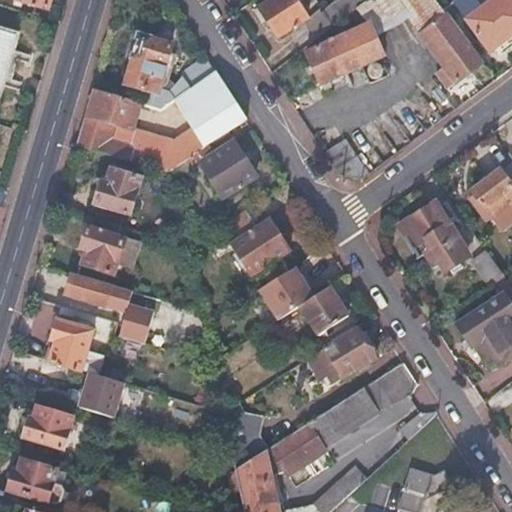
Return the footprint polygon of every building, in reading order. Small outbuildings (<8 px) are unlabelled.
[(293,0),(266,0),(257,6),(276,36),(303,16),(293,0)] [(363,0),(337,0),(320,13),(331,28),(355,10),(365,2),(363,0)] [(366,24),(395,4),(443,67),(468,49),(429,0),(367,0),(365,2),(355,10),(366,24)] [(471,0),(457,0),(452,4),(486,49),(508,33),(511,36),(511,34),(511,0),(493,0),(480,10),(471,0)] [(366,24),(305,53),(322,87),(382,57),(366,24)] [(0,84),(15,35),(0,30),(0,84)] [(125,86),(145,92),(141,106),(161,113),(174,103),(215,73),(206,58),(184,75),(183,79),(175,89),(166,86),(173,58),(169,57),(171,48),(138,39),(125,86)] [(468,49),(443,67),(447,72),(444,75),(451,85),(453,83),(455,82),(456,83),(480,65),(468,49)] [(215,73),(174,103),(192,131),(176,144),(188,164),(228,135),(246,121),(215,73)] [(141,106),(96,90),(78,148),(150,170),(155,153),(134,146),(132,150),(113,144),(118,128),(132,133),(138,113),(159,119),(161,113),(141,106)] [(228,135),(188,164),(171,177),(174,190),(197,173),(198,175),(203,172),(224,203),(257,180),(228,135)] [(345,140),(323,154),(337,176),(361,180),(369,174),(345,140)] [(176,144),(155,153),(150,170),(171,177),(188,164),(176,144)] [(511,162),(471,193),(501,233),(511,224),(511,162)] [(92,208),(97,209),(93,222),(98,224),(119,231),(123,218),(128,219),(138,184),(109,175),(103,195),(97,193),(92,208)] [(266,202),(223,233),(254,281),(263,274),(271,286),(285,277),(277,264),(289,255),(270,227),(259,235),(254,229),(275,214),(266,202)] [(458,266),(463,263),(460,258),(466,254),(435,204),(398,227),(418,259),(424,255),(432,268),(437,266),(442,275),(448,272),(451,276),(460,270),(458,266)] [(95,233),(85,230),(79,252),(84,253),(80,268),(112,277),(122,242),(116,240),(119,231),(98,224),(95,233)] [(487,255),(473,265),(488,286),(503,277),(501,273),(487,255)] [(109,289),(72,277),(65,298),(102,310),(109,289)] [(329,290),(300,310),(319,340),(348,320),(329,290)] [(511,318),(499,299),(460,323),(485,362),(493,358),(500,368),(511,360),(511,318)] [(165,306),(145,300),(139,316),(159,323),(165,306)] [(189,314),(165,306),(159,323),(184,330),(189,314)] [(94,335),(56,324),(44,363),(82,375),(94,335)] [(357,334),(327,355),(346,384),(376,364),(357,334)] [(267,352),(260,341),(241,354),(248,365),(267,352)] [(417,387),(403,364),(237,478),(244,511),(276,511),(271,486),(287,475),(290,480),(321,459),(311,445),(315,442),(322,452),(349,433),(350,435),(406,396),(407,398),(417,387)] [(130,388),(93,379),(85,414),(122,422),(130,388)] [(244,408),(242,405),(224,417),(226,429),(248,414),(244,408)] [(433,410),(420,411),(398,431),(408,441),(436,416),(433,410)] [(34,424),(28,422),(23,441),(64,453),(69,435),(67,434),(71,420),(38,411),(34,424)] [(18,475),(13,474),(8,493),(55,507),(59,505),(63,492),(60,488),(53,486),(56,473),(21,463),(18,475)] [(331,511),(366,480),(355,467),(315,504),(321,511),(331,511)] [(431,476),(411,469),(399,508),(410,511),(419,511),(422,501),(451,487),(441,470),(431,476)]
